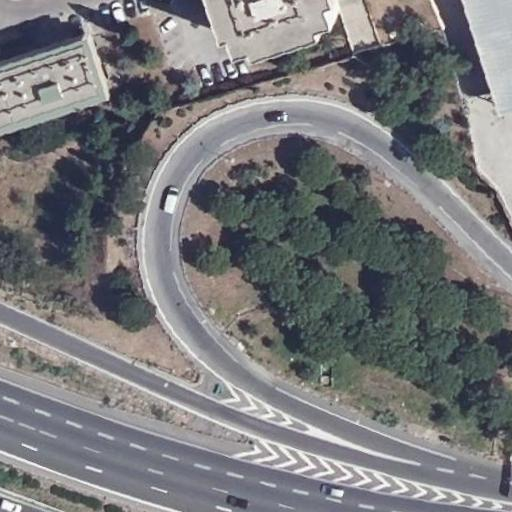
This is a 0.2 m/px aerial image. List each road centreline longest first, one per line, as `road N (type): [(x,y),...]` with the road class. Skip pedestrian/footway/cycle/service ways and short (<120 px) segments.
road 1 (motorway): [(486,488),(326,422),(241,370),(195,335),(163,289),(154,244),(161,203),(219,130),(260,112),(318,114),(370,136),(511,266)]
road 2 (motorway): [(486,488),(326,448),(0,313)]
road 3 (motorway): [(321,511),(112,454),(0,410)]
